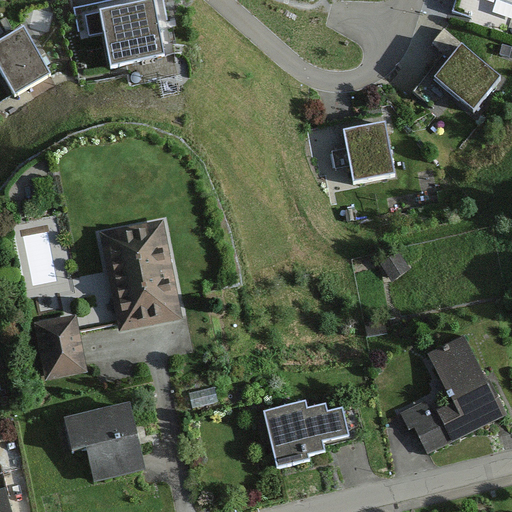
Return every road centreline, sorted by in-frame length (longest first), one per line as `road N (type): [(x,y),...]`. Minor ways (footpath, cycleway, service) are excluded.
road 1 (unknown): [(102,353),(149,343),(159,351),(213,511)]
road 2 (residential): [(220,0),(322,80),(366,75),(391,26)]
road 3 (residential): [(333,511),(511,469)]
